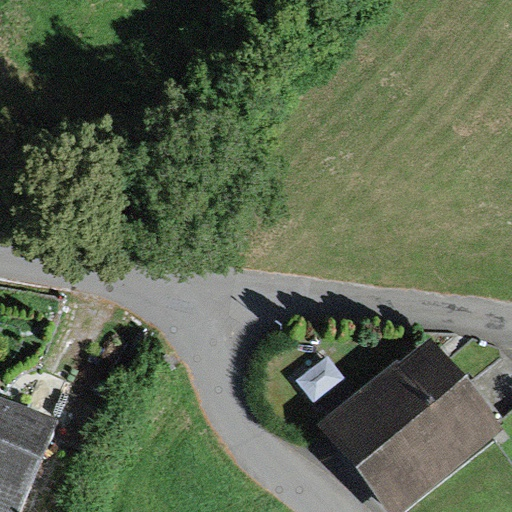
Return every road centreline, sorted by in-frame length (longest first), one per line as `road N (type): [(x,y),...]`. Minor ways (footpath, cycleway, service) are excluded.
road 1 (residential): [(511,329),(183,292)]
road 2 (residential): [(183,292),(224,413),(328,511)]
road 3 (residential): [(0,266),(183,292)]
